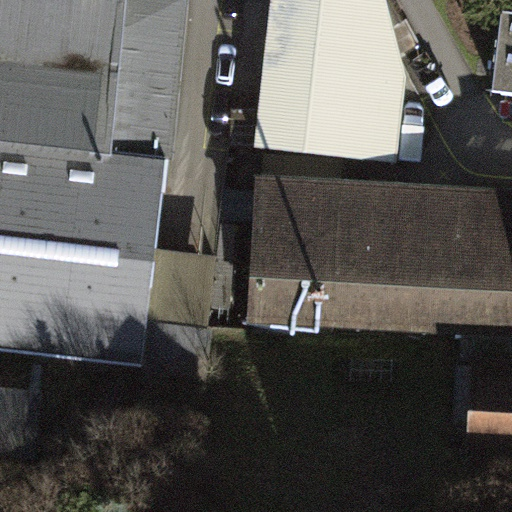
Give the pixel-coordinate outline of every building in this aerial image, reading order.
[(0,0),(0,347),(141,364),(185,0),(0,0)] [(387,0),(275,0),(257,146),(398,163),(408,79),(387,0)] [(511,17),(502,17),(495,89),(511,90),(511,17)] [(511,192),(259,177),(255,321),(511,336),(511,192)] [(511,363),(472,361),(466,457),(511,459),(511,363)]
